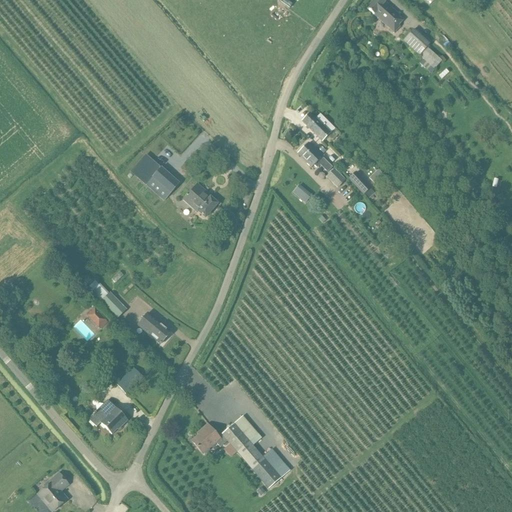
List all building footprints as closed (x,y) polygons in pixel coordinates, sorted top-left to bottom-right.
[(373,0),(366,9),(374,15),(374,16),(394,34),(401,27),(399,26),(403,21),(400,18),(401,16),(386,2),(385,2),(382,0),(373,0)] [(403,42),(419,56),(434,70),(442,61),(427,48),(429,46),(413,31),(411,32),(409,31),(401,40),(403,42)] [(465,53),(477,66),(483,61),(471,48),(465,53)] [(435,78),(441,85),(455,71),(448,64),(435,78)] [(310,114),(302,122),(322,142),(331,134),(327,131),(331,127),(320,116),(315,120),(310,114)] [(308,144),(298,154),(311,168),(314,166),(317,169),(320,166),(327,173),(332,168),(321,158),(308,144)] [(136,178),(164,202),(179,184),(161,167),(162,167),(156,161),(154,163),(152,161),(149,165),(148,164),(136,178)] [(345,180),(334,169),(326,178),(337,189),(345,180)] [(371,188),(356,172),(348,179),(363,196),(371,188)] [(196,213),(197,212),(205,218),(217,204),(210,198),(210,196),(197,184),(183,201),(196,213)] [(305,203),(310,197),(304,192),(299,198),(305,203)] [(110,293),(109,294),(100,285),(92,293),(88,289),(85,291),(115,322),(127,310),(110,293)] [(91,312),(99,321),(96,324),(100,329),(107,322),(95,309),(91,312)] [(148,314),(138,326),(160,344),(170,333),(148,314)] [(128,373),(116,385),(126,395),(139,381),(138,380),(142,375),(138,372),(134,376),(130,373),(129,374),(128,373)] [(127,421),(107,401),(88,420),(96,428),(100,424),(111,435),(117,430),(118,430),(127,421)] [(242,417),(221,435),(268,490),(280,479),(249,443),(258,435),(242,417)] [(203,454),(220,440),(207,425),(200,432),(201,434),(192,442),(203,454)] [(53,511),(67,500),(58,490),(66,483),(59,474),(43,487),(44,489),(38,494),(52,511),(53,511)]
